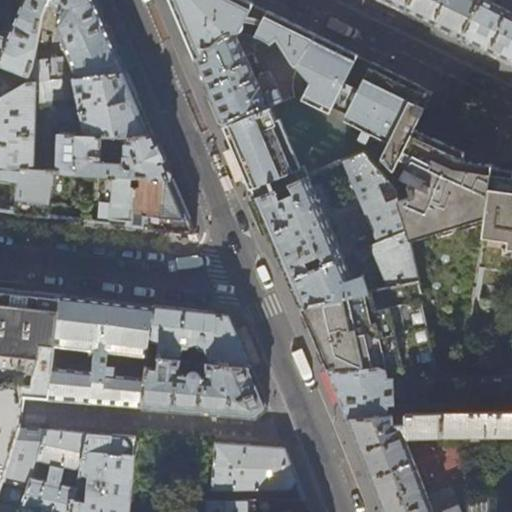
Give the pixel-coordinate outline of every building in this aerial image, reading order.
[(22,0),(8,35),(0,32),(0,96),(1,98),(25,84),(33,68),(35,58),(36,48),(43,14),(48,0),(22,0)] [(104,20),(96,1),(95,0),(48,0),(43,14),(36,48),(45,49),(48,34),(45,33),(47,28),(55,33),(57,33),(66,54),(63,56),(63,58),(35,58),(33,68),(25,84),(127,73),(104,20)] [(249,31),(258,5),(247,0),(170,0),(185,35),(196,60),(205,55),(204,48),(217,43),(227,36),(249,31)] [(382,0),(429,23),(461,39),(479,0),(382,0)] [(511,12),(486,0),(479,0),(461,39),(490,53),(511,63),(511,12)] [(394,171),(415,129),(434,91),(421,85),(391,70),(354,52),(268,10),(258,32),(278,40),(287,53),(297,65),(293,75),(291,84),(386,137),(378,154),(386,162),(394,171)] [(279,100),(249,31),(227,36),(217,43),(204,48),(205,55),(196,60),(207,87),(218,113),(223,125),(276,101),(279,100)] [(0,167),(65,172),(102,174),(172,178),(159,148),(140,103),(127,73),(25,84),(1,98),(0,99),(0,167)] [(276,101),(223,125),(229,139),(245,175),(255,199),(310,176),(276,101)] [(411,241),(484,218),(493,164),(455,147),(415,129),(394,171),(386,162),(378,169),(388,179),(396,189),(399,197),(411,241)] [(378,169),(364,154),(345,162),(379,241),(373,244),(392,288),(421,282),(411,241),(399,197),(388,202),(380,183),(388,179),(378,169)] [(496,166),(493,164),(484,218),(483,236),(509,240),(508,247),(511,247),(511,175),(495,174),(496,166)] [(64,186),(65,172),(0,167),(0,177),(14,180),(10,211),(49,216),(50,206),(52,185),(64,186)] [(172,179),(172,178),(102,174),(102,181),(99,221),(195,232),(189,219),(181,201),(172,179)] [(353,280),(310,176),(255,199),(276,248),(301,307),(385,290),(381,281),(368,286),(365,279),(366,278),(365,275),(353,280)] [(178,177),(172,179),(181,201),(189,219),(194,216),(178,177)] [(99,221),(102,181),(96,181),(95,195),(90,195),(89,210),(50,206),(49,216),(99,221)] [(484,218),(411,241),(421,282),(428,324),(470,330),(483,236),(484,218)] [(385,290),(301,307),(314,337),(328,371),(377,370),(390,374),(403,375),(417,377),(440,379),(428,324),(421,282),(385,290)] [(0,287),(0,492),(21,429),(20,429),(24,399),(49,401),(53,366),(56,346),(61,294),(12,289),(0,287)] [(107,300),(61,294),(56,346),(90,349),(90,356),(96,357),(95,371),(53,366),(49,401),(95,405),(143,408),(146,377),(106,372),(108,358),(113,359),(114,352),(149,356),(149,355),(154,305),(107,300)] [(229,314),(186,309),(154,305),(149,355),(180,359),(207,362),(251,367),(236,330),(229,314)] [(149,355),(149,356),(146,377),(143,408),(257,416),(268,407),(259,387),(251,367),(207,362),(206,374),(201,374),(200,373),(199,371),(197,370),(196,369),(193,370),(192,370),(191,371),(190,372),(179,371),(180,359),(149,355)] [(400,392),(400,382),(416,384),(417,377),(403,375),(390,374),(377,370),(328,371),(341,402),(394,401),(394,392),(400,392)] [(511,377),(471,380),(471,400),(511,398),(511,377)] [(388,408),(388,406),(394,406),(394,401),(341,402),(344,409),(349,420),(388,419),(388,408)] [(383,511),(461,511),(453,489),(428,498),(410,452),(406,442),(413,440),(438,439),(453,439),(511,438),(511,415),(498,416),(498,415),(493,415),(493,416),(420,418),(406,418),(406,420),(407,429),(394,429),(393,419),(388,419),(349,420),(368,470),(383,511)] [(30,430),(21,429),(0,492),(0,505),(14,509),(20,511),(32,477),(38,459),(47,431),(30,430)] [(89,434),(47,431),(38,459),(52,462),(48,481),(32,477),(20,511),(71,511),(77,487),(61,484),(65,465),(70,466),(66,480),(78,482),(89,434)] [(130,511),(136,437),(89,434),(78,482),(77,487),(71,511),(130,511)] [(210,489),(291,489),(299,486),(288,457),(285,448),(213,443),(210,489)] [(195,511),(196,501),(194,500),(188,500),(188,503),(188,511),(195,511)] [(195,511),(254,511),(254,506),(248,500),(196,501),(195,511)]
